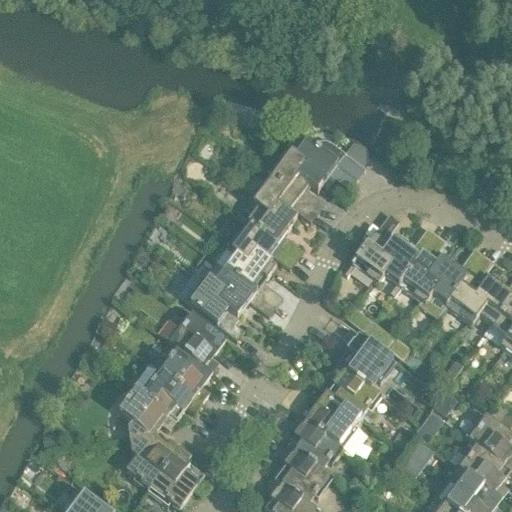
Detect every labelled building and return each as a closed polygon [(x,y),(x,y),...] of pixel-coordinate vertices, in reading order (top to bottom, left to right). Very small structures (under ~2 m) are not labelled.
[(309,151),(297,142),(287,155),(299,164),(307,170),(298,181),(318,196),(322,191),(328,195),(336,185),(350,196),(363,178),(324,148),(311,147),(309,151)] [(317,197),(318,196),(298,181),(307,170),(299,164),(287,155),(270,178),(268,180),(287,195),(318,219),(325,210),(305,194),(308,190),(317,197)] [(261,179),(265,174),(260,170),(256,175),(261,179)] [(268,180),(270,178),(265,174),(261,179),(266,183),(268,180)] [(311,228),(318,219),(287,195),(268,180),(266,183),(249,205),(268,220),(276,211),(296,226),(297,225),(287,217),(291,213),(311,228)] [(293,230),(296,226),(276,211),(268,220),(249,205),(248,206),(257,213),(248,225),(246,227),(297,265),(304,256),(284,241),(293,230)] [(240,226),(244,221),(239,218),(235,223),(240,226)] [(382,261),(397,241),(396,240),(389,249),(385,246),(400,226),(389,219),(345,279),(347,282),(354,272),(375,288),(377,289),(392,269),(382,261)] [(246,227),(248,225),(244,221),(240,226),(245,230),(246,227)] [(290,275),(297,265),(246,227),(245,230),(228,252),(248,267),(256,258),(275,273),(276,272),(266,264),(270,260),(290,275)] [(399,291),(437,240),(428,233),(413,253),(397,241),(382,261),(392,269),(377,289),(378,290),(385,280),(396,288),(399,291)] [(429,282),(443,262),(438,258),(446,247),(437,240),(399,291),(401,292),(420,306),(424,309),(439,290),(429,282)] [(219,265),(215,270),(219,273),(224,276),(226,274),(260,299),(277,312),(284,303),(263,289),(272,277),(275,273),(256,258),(248,267),(228,252),(219,265)] [(420,306),(417,310),(435,323),(438,319),(437,318),(440,314),(443,309),(446,311),(484,260),(474,253),(470,258),(459,273),(444,262),(443,262),(429,282),(439,290),(424,309),(420,306)] [(475,303),(491,283),(490,282),(483,290),(478,287),(493,268),(484,260),(446,311),(448,313),(466,326),(471,330),(486,310),(475,303)] [(206,281),(205,282),(225,297),(218,307),(237,322),(241,317),(249,307),(270,322),(277,312),(260,299),(226,274),(224,276),(219,273),(215,270),(206,281)] [(193,279),(177,300),(237,346),(244,336),(223,321),(227,316),(237,323),(237,322),(218,307),(225,297),(205,282),(202,286),(193,279)] [(486,310),(471,330),(472,331),(479,321),(490,330),(487,334),(492,338),(496,334),(493,332),(511,306),(511,287),(506,294),(495,286),(491,283),(476,303),(486,310)] [(401,292),(399,291),(396,288),(392,293),(397,297),(401,292)] [(394,301),(397,297),(392,293),(389,298),(394,301)] [(511,306),(493,332),(496,334),(508,343),(511,337),(511,306)] [(448,313),(446,311),(443,309),(440,314),(444,318),(448,313)] [(364,336),(372,325),(352,310),(344,322),(364,336)] [(171,348),(212,379),(219,369),(212,363),(226,344),(192,319),(186,328),(182,325),(167,345),(171,348)] [(104,323),(97,335),(105,341),(107,338),(113,342),(117,337),(113,334),(115,331),(104,323)] [(336,369),(382,403),(382,402),(371,394),(377,386),(380,389),(396,368),(351,334),(342,346),(349,351),(336,369)] [(483,339),(489,343),(492,338),(487,334),(483,339)] [(511,337),(508,343),(501,352),(505,356),(511,360),(511,337)] [(167,361),(158,374),(175,387),(202,408),(210,398),(206,394),(203,392),(212,379),(171,348),(163,358),(167,361)] [(414,373),(421,364),(413,358),(406,366),(414,373)] [(133,390),(132,391),(167,418),(177,425),(186,413),(194,419),(202,408),(175,387),(158,374),(150,368),(133,390)] [(371,417),(382,403),(336,369),(328,379),(336,385),(327,397),(350,414),(361,423),(367,415),(371,417)] [(435,374),(428,384),(441,394),(448,384),(435,374)] [(127,433),(129,445),(156,441),(156,438),(161,430),(169,436),(177,425),(167,418),(132,391),(122,405),(125,408),(118,417),(131,427),(127,433)] [(361,423),(350,414),(327,397),(313,416),(305,410),(298,421),(343,454),(351,460),(366,440),(355,431),(361,423)] [(511,417),(507,413),(499,423),(509,432),(511,428),(511,417)] [(511,440),(483,419),(466,442),(484,456),(510,476),(511,473),(511,459),(511,458),(511,440)] [(332,469),(343,454),(298,421),(290,431),(297,437),(288,449),(334,483),(323,474),(328,466),(332,469)] [(56,437),(42,440),(44,452),(58,450),(56,437)] [(392,446),(401,453),(408,444),(399,437),(392,446)] [(155,487),(181,452),(171,444),(165,451),(157,445),(156,441),(129,445),(130,457),(137,462),(127,475),(135,482),(133,485),(148,496),(155,487)] [(448,465),(456,471),(502,504),(509,494),(501,488),(510,476),(484,456),(466,442),(465,443),(476,452),(470,459),(467,457),(464,461),(456,455),(448,465)] [(318,504),(334,483),(288,449),(280,460),(288,466),(274,484),(311,511),(313,511),(309,509),(314,501),(318,504)] [(155,487),(148,496),(168,511),(171,508),(176,511),(180,511),(204,481),(186,467),(192,459),(181,452),(155,487)] [(415,465),(406,458),(397,470),(407,477),(415,465)] [(495,511),(502,504),(456,471),(467,480),(461,487),(457,485),(442,505),(451,511),(495,511)] [(311,511),(274,484),(267,495),(274,501),(265,511),(311,511)] [(80,501),(72,511),(101,511),(83,498),(74,491),(72,494),(80,501)]
